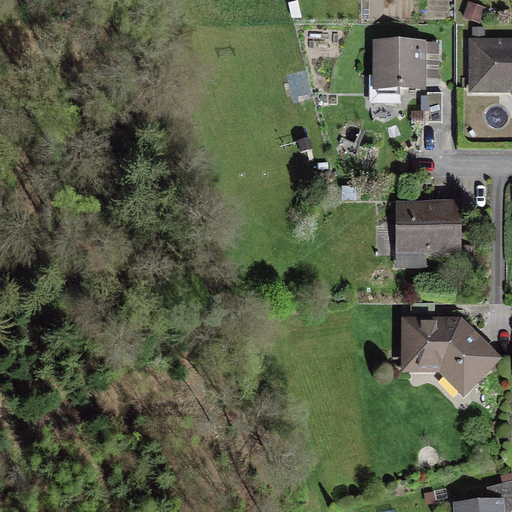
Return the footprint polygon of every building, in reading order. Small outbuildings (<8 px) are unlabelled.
[(511,44),(471,45),(469,98),(511,97),(511,44)] [(429,47),(372,48),(373,94),(417,94),(430,94),(429,47)] [(417,94),(417,122),(439,122),(439,94),(430,94),(417,94)] [(461,209),(397,210),(397,272),(429,272),(429,259),(461,259),(461,209)] [(411,304),(411,320),(434,320),(434,304),(411,304)] [(460,325),(410,327),(407,369),(460,370),(473,383),(495,361),(460,325)] [(491,505),(458,508),(457,511),(511,511),(511,484),(487,489),(491,505)]
